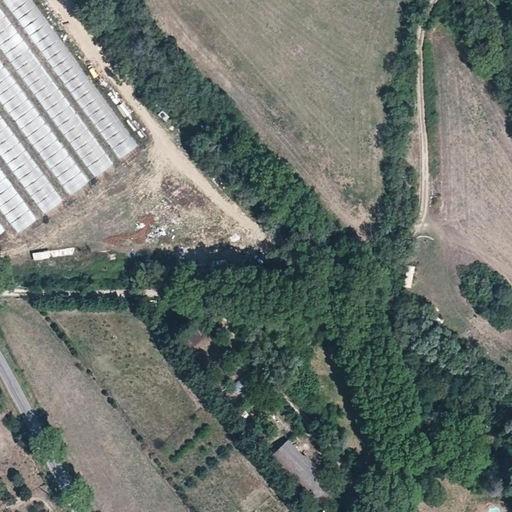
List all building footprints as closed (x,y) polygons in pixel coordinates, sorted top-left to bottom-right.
[(135,147),(35,0),(7,0),(116,160),(135,147)] [(72,113),(0,2),(0,42),(53,125),(72,113)] [(61,30),(69,27),(60,8),(53,11),(61,30)] [(73,27),(66,31),(88,66),(95,62),(73,27)] [(85,183),(8,66),(0,70),(0,95),(66,196),(85,183)] [(103,91),(110,87),(98,68),(92,72),(103,91)] [(0,154),(42,215),(60,202),(0,115),(0,154)] [(93,148),(80,158),(95,177),(113,163),(93,137),(88,141),(93,148)] [(0,210),(16,233),(34,220),(0,171),(0,210)] [(216,175),(210,178),(216,189),(222,186),(216,175)] [(402,284),(410,286),(415,265),(407,263),(402,284)] [(244,292),(260,293),(261,282),(245,282),(244,292)] [(238,394),(252,390),(249,377),(234,381),(238,394)] [(331,481),(305,454),(304,456),(287,438),(268,456),(309,500),(313,496),(318,502),(319,501),(322,504),(336,491),(329,483),(331,481)]
